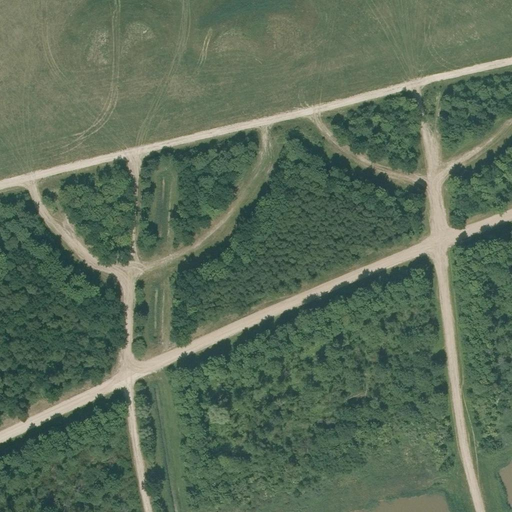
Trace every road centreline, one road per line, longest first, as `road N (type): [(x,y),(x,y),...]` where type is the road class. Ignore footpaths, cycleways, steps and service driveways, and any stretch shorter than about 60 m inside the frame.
road 1 (track): [(0,432),(299,294),(511,214)]
road 2 (track): [(0,184),(511,62)]
road 3 (unknown): [(319,107),(331,144),(361,167),(409,180),(432,174)]
